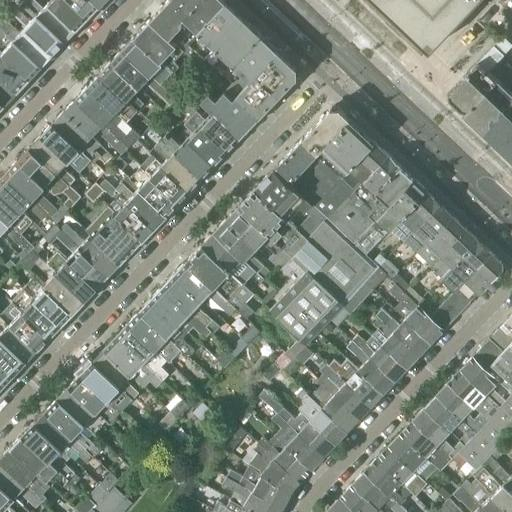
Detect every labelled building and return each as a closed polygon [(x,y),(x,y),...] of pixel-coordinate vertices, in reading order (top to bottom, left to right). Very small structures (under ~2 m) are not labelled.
[(21,0),(24,2),(64,40),(76,27),(49,1),(43,7),(34,0),(21,0)] [(49,0),(49,1),(76,27),(88,15),(71,0),(49,0)] [(71,0),(88,15),(99,3),(95,0),(71,0)] [(167,0),(150,19),(164,34),(196,0),(167,0)] [(196,0),(164,34),(175,44),(181,49),(198,31),(197,30),(224,1),(223,0),(196,0)] [(375,0),(428,51),(476,0),(375,0)] [(181,49),(198,66),(242,18),(224,1),(197,30),(198,31),(181,49)] [(25,26),(53,52),(64,40),(24,2),(18,8),(19,10),(30,21),(25,26)] [(0,26),(41,65),(53,52),(25,26),(19,32),(0,14),(0,26)] [(198,66),(214,82),(259,34),(242,18),(198,66)] [(161,62),(171,72),(178,65),(166,54),(175,44),(164,34),(150,19),(134,36),(161,62)] [(0,49),(29,77),(41,65),(0,26),(0,49)] [(214,82),(223,90),(231,98),(234,95),(277,50),(259,34),(214,82)] [(155,69),(161,62),(134,36),(123,48),(175,98),(180,93),(181,92),(166,78),(155,69)] [(446,95),(448,96),(481,128),(511,95),(511,94),(487,71),(511,46),(511,47),(511,46),(511,45),(502,36),(466,74),(446,95)] [(111,61),(138,87),(143,81),(166,102),(160,108),(163,111),(175,98),(123,48),(120,51),(111,61)] [(0,73),(17,90),(29,77),(0,49),(0,73)] [(234,95),(257,116),(295,76),(295,68),(277,50),(234,95)] [(99,73),(137,109),(143,103),(132,93),(138,87),(111,61),(99,73)] [(0,98),(4,103),(17,90),(0,73),(0,98)] [(87,85),(122,119),(128,114),(131,116),(137,109),(99,73),(87,85)] [(75,98),(128,147),(139,136),(132,129),(131,128),(122,119),(87,85),(75,98)] [(211,110),(238,135),(257,116),(234,95),(231,98),(223,90),(215,98),(208,91),(200,99),(211,110)] [(511,95),(481,128),(499,145),(511,130),(511,95)] [(121,154),(125,150),(128,147),(75,98),(64,110),(91,136),(96,131),(121,154)] [(157,105),(145,117),(151,123),(163,111),(160,108),(157,105)] [(190,115),(226,149),(238,135),(211,110),(205,117),(196,108),(190,115)] [(292,178),(348,118),(338,109),(338,108),(330,108),(330,109),(277,164),(292,178)] [(52,123),(94,162),(100,156),(94,151),(100,145),(91,136),(64,110),(52,123)] [(151,123),(145,117),(143,115),(132,129),(139,136),(151,123)] [(186,136),(213,162),(226,149),(190,115),(183,121),(192,130),(186,136)] [(348,168),(373,142),(348,118),(292,178),(277,164),(273,168),(313,206),(348,168)] [(41,135),(67,161),(73,154),(82,164),(87,169),(82,175),(91,184),(104,172),(94,162),(52,123),(41,135)] [(511,130),(499,145),(511,157),(511,130)] [(162,138),(201,175),(213,162),(186,136),(180,143),(171,135),(168,137),(165,134),(162,138)] [(29,147),(68,186),(75,179),(62,167),(67,161),(41,135),(29,147)] [(153,154),(188,188),(201,175),(162,138),(160,139),(163,143),(153,154)] [(332,212),(348,195),(386,154),(376,144),(373,142),(348,168),(313,206),(323,215),(327,218),(332,212)] [(17,159),(44,185),(53,194),(59,188),(62,192),(68,186),(29,147),(17,159)] [(140,165),(141,166),(177,200),(188,188),(153,154),(151,152),(140,165)] [(334,225),(341,231),(400,167),(386,154),(348,195),(332,212),(327,218),(334,225)] [(118,156),(112,162),(120,169),(126,163),(118,156)] [(5,172),(48,213),(54,206),(38,191),(44,185),(17,159),(5,172)] [(130,178),(166,212),(177,200),(141,166),(130,178)] [(368,225),(376,216),(411,178),(400,167),(341,231),(353,242),(368,225)] [(304,210),(317,222),(323,215),(313,206),(273,168),(254,188),(283,215),(296,202),(304,210)] [(0,177),(0,190),(20,210),(26,204),(42,220),(48,213),(5,172),(0,177)] [(121,193),(154,225),(166,212),(130,178),(126,175),(120,181),(119,185),(116,188),(121,193)] [(353,242),(365,253),(389,228),(425,190),(411,178),(376,216),(368,225),(353,242)] [(104,190),(95,182),(84,194),(93,202),(104,190)] [(69,198),(63,203),(69,209),(76,201),(80,197),(73,190),(68,186),(62,192),(69,198)] [(304,270),(268,308),(299,337),(307,343),(316,333),(320,330),(327,322),(329,320),(341,306),(353,293),(365,280),(378,266),(373,261),(365,253),(353,242),(341,231),(334,225),(327,218),(323,215),(317,222),(314,225),(304,235),(293,225),(283,215),(279,212),(254,188),(238,205),(259,225),(287,252),(292,257),(304,270)] [(0,215),(27,241),(34,234),(15,216),(20,211),(20,210),(0,190),(0,215)] [(389,228),(402,240),(438,203),(425,190),(389,228)] [(109,205),(115,211),(142,237),(154,225),(121,193),(109,205)] [(57,222),(67,211),(69,209),(63,203),(57,209),(54,206),(48,213),(57,222)] [(409,245),(415,251),(451,215),(438,203),(402,240),(408,246),(409,245)] [(142,237),(115,211),(109,205),(108,204),(84,229),(89,234),(93,238),(94,237),(119,262),(142,237)] [(274,265),(279,270),(292,257),(287,252),(259,225),(238,205),(226,218),(254,246),(255,247),(261,240),(274,251),(267,258),(274,265)] [(67,211),(57,222),(55,223),(61,229),(66,224),(72,217),(67,211)] [(28,252),(32,248),(34,247),(27,241),(0,215),(0,231),(3,229),(11,237),(11,236),(25,249),(28,252)] [(415,251),(428,263),(463,226),(451,215),(415,251)] [(226,218),(214,231),(263,279),(270,272),(263,266),(249,252),(254,246),(226,218)] [(55,223),(44,235),(47,238),(51,242),(57,236),(62,230),(61,229),(55,223)] [(119,262),(94,237),(93,238),(89,234),(83,241),(74,232),(70,227),(66,224),(61,229),(62,230),(65,233),(107,274),(119,262)] [(435,272),(440,277),(476,238),(463,226),(428,263),(429,265),(428,266),(435,272)] [(73,252),(67,258),(96,285),(107,274),(65,233),(62,230),(57,236),(59,238),(61,240),(73,252)] [(202,244),(231,272),(236,266),(251,279),(258,285),(263,279),(214,231),(202,244)] [(47,238),(44,235),(38,242),(41,245),(47,238)] [(448,285),(453,289),(454,288),(464,278),(489,251),(476,238),(440,277),(448,285)] [(32,248),(37,254),(44,247),(41,245),(38,242),(34,247),(32,248)] [(241,282),(231,272),(202,244),(187,260),(236,307),(236,308),(245,318),(252,312),(244,303),(253,294),(245,287),(240,283),(241,282)] [(45,285),(72,311),(83,299),(45,262),(37,254),(32,248),(28,252),(29,253),(23,258),(22,259),(20,261),(26,267),(29,269),(35,263),(50,279),(45,285)] [(45,262),(83,299),(96,285),(67,258),(58,248),(45,262)] [(29,253),(28,252),(25,249),(18,255),(22,259),(23,258),(29,253)] [(435,309),(429,315),(443,328),(501,267),(500,262),(489,251),(464,278),(454,288),(453,289),(435,309)] [(378,266),(381,262),(384,260),(385,259),(380,254),(373,261),(378,266)] [(11,270),(15,265),(10,260),(5,265),(11,270)] [(229,314),(236,308),(236,307),(187,260),(175,272),(202,297),(207,292),(229,314)] [(378,266),(385,272),(390,278),(396,271),(384,260),(381,262),(378,266)] [(378,266),(365,280),(372,287),(385,272),(378,266)] [(163,284),(206,325),(212,319),(205,313),(195,304),(202,297),(175,272),(163,284)] [(10,300),(12,301),(49,336),(60,324),(24,289),(13,278),(8,274),(2,280),(16,294),(10,300)] [(392,278),(400,287),(403,291),(408,285),(396,274),(392,278)] [(24,289),(60,324),(72,311),(45,285),(36,276),(24,289)] [(365,280),(353,293),(360,300),(372,287),(365,280)] [(394,308),(405,317),(431,341),(443,328),(429,315),(416,303),(403,291),(400,287),(399,287),(394,283),(387,291),(401,300),(394,308)] [(204,336),(210,329),(206,325),(163,284),(151,297),(187,331),(193,326),(204,336)] [(403,291),(416,303),(421,297),(408,285),(403,291)] [(353,293),(341,306),(349,313),(360,300),(353,293)] [(422,296),(421,297),(416,303),(429,315),(435,309),(422,296)] [(181,338),(187,331),(151,297),(139,310),(180,349),(188,356),(194,349),(181,338)] [(12,301),(0,313),(37,348),(49,336),(12,301)] [(349,314),(349,313),(341,306),(329,320),(337,327),(349,314)] [(379,317),(381,319),(418,355),(431,341),(405,317),(399,324),(390,316),(381,307),(375,314),(379,317)] [(139,310),(127,322),(166,360),(168,362),(180,349),(139,310)] [(0,336),(25,360),(37,348),(0,313),(0,336)] [(490,338),(472,356),(485,368),(511,338),(511,313),(507,319),(490,338)] [(372,335),(406,367),(418,355),(381,319),(379,317),(373,323),(376,325),(378,328),(371,334),(372,335)] [(142,360),(162,380),(169,373),(161,366),(166,360),(127,322),(116,334),(142,360)] [(241,337),(248,343),(260,330),(253,325),(241,337)] [(351,340),(353,341),(394,380),(406,367),(372,335),(366,342),(357,333),(351,339),(351,340)] [(162,380),(142,360),(116,334),(104,347),(130,373),(143,387),(149,380),(156,386),(162,380)] [(0,360),(13,373),(25,360),(0,336),(0,360)] [(299,337),(284,353),(291,359),(295,356),(305,345),(307,343),(299,337)] [(498,380),(511,365),(511,338),(485,368),(497,380),(498,380)] [(362,362),(357,367),(383,392),(394,380),(353,341),(347,348),(362,362)] [(305,345),(295,356),(300,361),(302,362),(312,351),(305,345)] [(125,379),(130,373),(104,347),(93,358),(133,398),(138,392),(125,379)] [(227,348),(216,359),(224,367),(235,355),(227,348)] [(295,356),(291,359),(285,366),(282,369),(288,374),(300,361),(295,356)] [(472,356),(459,369),(499,406),(504,400),(491,387),(497,380),(485,368),(472,356)] [(333,358),(328,364),(334,370),(371,405),(383,392),(357,367),(346,357),(339,364),(333,358)] [(147,412),(133,398),(93,358),(80,372),(107,398),(112,392),(126,405),(127,404),(141,418),(147,412)] [(0,384),(1,386),(13,373),(0,360),(0,384)] [(327,378),(323,382),(359,417),(371,405),(334,370),(328,364),(327,364),(325,362),(318,369),(327,378)] [(268,381),(277,372),(280,368),(274,363),(262,375),(268,381)] [(511,393),(511,391),(511,365),(498,380),(511,393)] [(473,405),(480,412),(487,419),(499,406),(459,369),(447,382),(473,405)] [(120,411),(107,398),(80,372),(68,385),(104,418),(109,423),(120,411)] [(315,390),(310,396),(347,430),(359,417),(323,382),(315,390)] [(447,382),(435,395),(475,432),(480,426),(481,426),(488,419),(487,419),(480,412),(473,418),(467,412),(473,405),(447,382)] [(292,389),(302,399),(307,393),(297,383),(292,389)] [(92,431),(104,418),(68,385),(56,397),(92,431)] [(258,394),(277,413),(323,456),(334,444),(308,419),(300,412),(295,418),(263,388),(258,394)] [(457,452),(475,470),(482,462),(489,455),(495,448),(497,446),(509,435),(511,438),(511,391),(511,393),(504,400),(499,406),(487,419),(488,419),(481,426),(480,426),(475,432),(470,438),(464,445),(457,452)] [(347,430),(310,396),(307,393),(302,399),(307,404),(316,412),(308,419),(334,444),(347,430)] [(435,395),(424,407),(449,431),(456,424),(465,434),(459,440),(464,445),(470,438),(475,432),(435,395)] [(56,397),(43,411),(92,456),(99,449),(87,438),(93,432),(92,431),(56,397)] [(182,399),(170,411),(177,418),(189,405),(182,399)] [(412,419),(451,457),(452,457),(457,452),(464,445),(459,440),(453,447),(443,438),(449,431),(424,407),(412,419)] [(234,420),(241,427),(252,415),(245,408),(234,420)] [(87,462),(92,456),(43,411),(33,422),(69,456),(69,455),(74,450),(78,454),(87,462)] [(177,418),(170,411),(158,424),(165,430),(177,418)] [(281,427),(273,435),(310,469),(323,456),(277,413),(271,419),(281,427)] [(400,432),(438,468),(439,469),(451,457),(412,419),(400,432)] [(245,431),(241,427),(234,420),(229,426),(240,436),(245,431)] [(63,462),(69,456),(33,422),(21,434),(68,478),(74,472),(63,462)] [(424,479),(425,481),(438,468),(400,432),(388,445),(424,479)] [(62,485),(68,478),(21,434),(9,447),(50,485),(55,479),(62,485)] [(257,441),(259,444),(298,481),(306,474),(310,469),(273,435),(267,441),(262,436),(257,441)] [(203,463),(212,468),(224,446),(216,441),(203,463)] [(248,464),(288,492),(298,481),(259,444),(254,449),(257,452),(248,464)] [(376,458),(410,491),(412,488),(403,479),(407,475),(421,488),(426,482),(425,481),(424,479),(388,445),(376,458)] [(503,452),(497,446),(495,448),(489,455),(495,461),(503,452)] [(42,493),(50,485),(9,447),(0,456),(0,461),(42,500),(42,501),(46,497),(42,493)] [(475,470),(457,452),(452,457),(470,475),(471,474),(475,470)] [(489,455),(482,462),(487,467),(502,481),(509,474),(495,461),(489,455)] [(502,481),(511,489),(511,455),(509,459),(511,461),(511,470),(509,474),(502,481)] [(135,475),(143,480),(156,462),(149,456),(135,475)] [(364,471),(399,505),(406,499),(404,498),(411,491),(410,491),(376,458),(364,471)] [(35,507),(42,500),(0,461),(0,484),(13,497),(18,491),(35,507)] [(490,493),(511,511),(511,489),(502,481),(487,467),(482,462),(475,470),(471,474),(475,478),(490,493)] [(229,468),(226,475),(282,507),(290,494),(288,492),(248,464),(242,475),(229,468)] [(195,478),(203,483),(205,484),(212,472),(204,467),(203,467),(202,466),(195,478)] [(395,511),(406,511),(399,505),(364,471),(352,483),(378,507),(384,501),(391,507),(395,511)] [(99,483),(100,485),(106,490),(107,491),(117,480),(116,479),(111,474),(110,472),(99,483)] [(234,489),(229,498),(254,511),(279,511),(282,507),(226,475),(222,482),(234,489)] [(478,504),(487,511),(511,511),(490,493),(475,478),(471,482),(467,478),(460,485),(478,504)] [(383,511),(378,507),(352,483),(340,496),(357,511),(383,511)] [(17,511),(7,503),(13,497),(0,484),(0,507),(2,510),(4,511),(17,511)] [(99,484),(88,495),(97,504),(107,492),(99,484)] [(460,485),(458,488),(452,493),(457,498),(459,500),(460,499),(471,511),(469,511),(487,511),(478,504),(460,485)] [(94,508),(99,511),(123,511),(132,503),(114,486),(94,508)] [(448,498),(450,495),(442,488),(437,493),(445,501),(448,498)] [(88,495),(75,509),(78,511),(88,511),(97,504),(88,495)] [(327,510),(329,511),(357,511),(340,496),(327,510)] [(225,506),(217,502),(213,509),(218,511),(254,511),(229,498),(225,506)] [(436,510),(437,511),(461,511),(452,502),(448,498),(445,501),(441,505),(436,510)]
